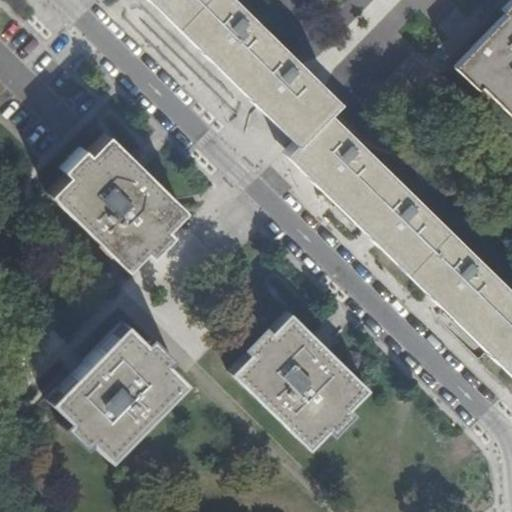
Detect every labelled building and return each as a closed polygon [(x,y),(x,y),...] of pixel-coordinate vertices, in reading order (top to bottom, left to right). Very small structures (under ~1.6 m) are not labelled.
[(153,0),(228,72),(294,138),(285,149),(431,290),(511,370),(511,296),(322,111),(332,100),(229,0),(153,0)] [(319,0),(340,19),(387,65),(430,21),(421,11),(430,0),(450,0),(461,10),(470,0),(319,0)] [(511,4),(456,61),(479,86),(511,118),(511,4)] [(326,110),(335,119),(387,65),(340,19),(297,62),(335,100),(326,110)] [(79,146),(58,166),(63,173),(45,191),(122,266),(141,247),(147,252),(166,232),(162,227),(180,207),(103,132),(85,151),(79,146)] [(261,325),(241,345),(247,351),(228,370),(304,445),(323,426),(329,431),(349,412),(344,406),(362,386),(285,311),(267,330),(261,325)] [(139,340),(120,322),(82,360),(69,373),(44,398),(64,416),(58,422),(79,442),(85,437),(104,455),(179,379),(160,360),(165,354),(145,334),(139,340)]
